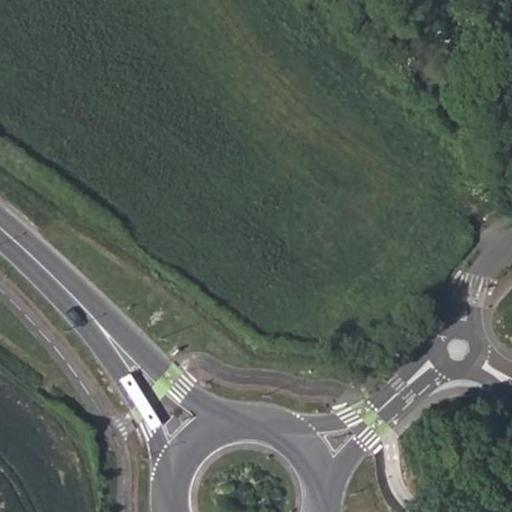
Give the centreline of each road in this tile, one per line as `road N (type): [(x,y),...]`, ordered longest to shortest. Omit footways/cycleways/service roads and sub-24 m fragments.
road 1 (secondary): [(194,446),(77,301),(0,229)]
road 2 (tertiary): [(511,244),(473,287),(456,348)]
